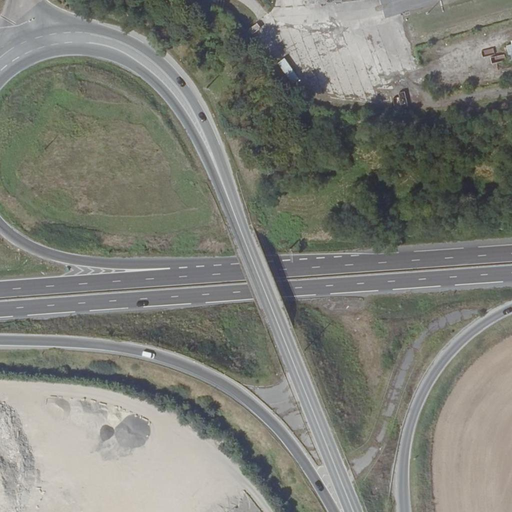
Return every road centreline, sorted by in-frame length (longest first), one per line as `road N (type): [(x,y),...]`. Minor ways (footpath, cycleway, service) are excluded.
road 1 (trunk): [(0,310),(511,273)]
road 2 (trunk): [(0,340),(133,350),(211,377),(284,436),(334,511)]
road 3 (trunk): [(220,181),(216,150),(186,93),(132,42),(62,26),(0,45)]
road 4 (secondary): [(0,80),(53,50),(83,48),(124,60),(161,87),(220,181)]
road 5 (trunk): [(511,253),(237,272)]
road 6 (trunk): [(237,272),(207,261),(62,257),(0,225)]
road 7 (trunk): [(404,511),(408,428),(430,379),(466,335),(511,307)]
road 8 (trunk): [(237,272),(0,290)]
road 9 (secondary): [(352,511),(280,331)]
road 10 (secondary): [(220,181),(280,331)]
